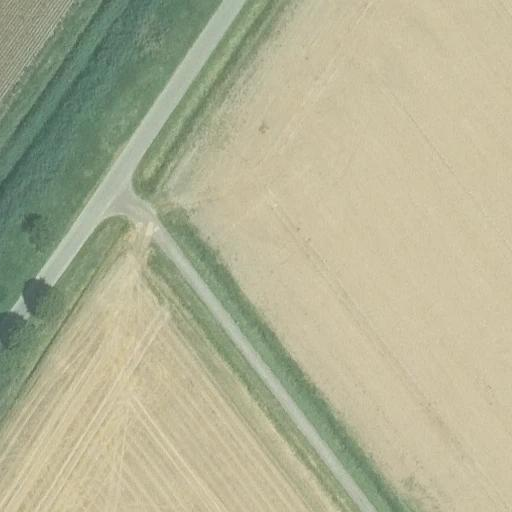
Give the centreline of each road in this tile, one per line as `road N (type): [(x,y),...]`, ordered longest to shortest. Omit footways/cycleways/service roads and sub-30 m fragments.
road 1 (track): [(113,183),(363,511)]
road 2 (unclassified): [(0,333),(235,0)]
